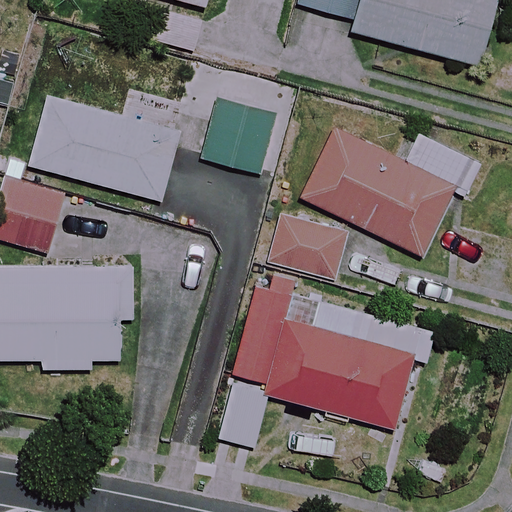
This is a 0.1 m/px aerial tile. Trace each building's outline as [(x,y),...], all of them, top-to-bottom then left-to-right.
[(293,0),(292,2),(351,19),(348,28),(474,65),(493,0),(293,0)] [(198,21),(147,7),(138,37),(190,51),(198,21)] [(176,132),(44,95),(25,163),(157,200),(176,132)] [(271,115),(211,100),(198,158),(257,172),(271,115)] [(300,197),(419,253),(449,188),(460,193),(477,157),(412,127),(396,161),(331,130),(300,197)] [(60,189),(0,174),(0,173),(0,239),(45,251),(60,189)] [(344,229),(276,211),(262,261),(330,280),(344,229)] [(0,359),(41,360),(41,371),(92,372),(92,358),(116,358),(117,317),(129,317),(130,268),(0,265),(0,359)] [(283,318),(291,289),(254,279),(212,436),(251,447),(265,393),(392,427),(410,358),(424,362),(432,331),(317,299),(310,325),(283,318)]
